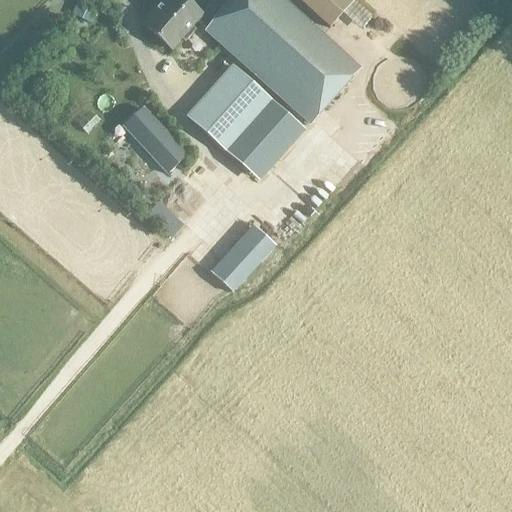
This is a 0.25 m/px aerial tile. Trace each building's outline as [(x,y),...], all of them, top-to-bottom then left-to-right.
[(168,0),(144,27),(172,53),(181,42),(185,45),(195,33),(191,31),(197,24),(310,126),(359,71),(279,0),(236,0),(226,12),(215,3),(201,19),(189,8),(196,0),(168,0)] [(297,0),(329,29),(352,3),(348,0),(297,0)] [(91,28),(99,12),(78,2),(71,18),(91,28)] [(271,102),(233,68),(187,120),(225,154),(271,102)] [(178,166),(189,155),(154,116),(142,126),(154,139),(147,147),(161,163),(169,156),(178,166)] [(183,230),(157,207),(146,219),(171,242),(183,230)] [(277,250),(252,227),(210,272),(235,295),(277,250)]
